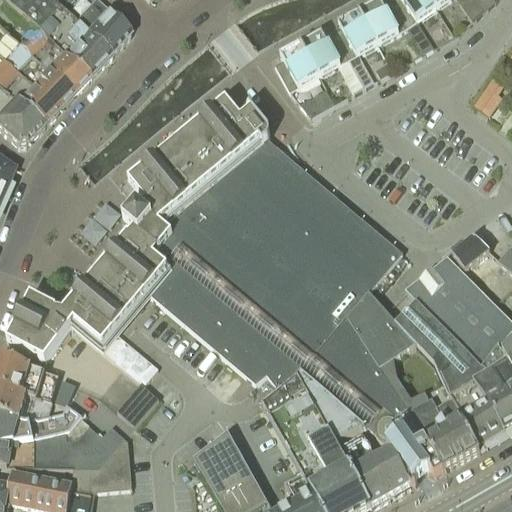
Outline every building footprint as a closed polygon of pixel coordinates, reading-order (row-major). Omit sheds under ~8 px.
[(10,0),(6,5),(7,5),(34,32),(33,32),(36,35),(39,32),(46,24),(58,12),(46,0),(10,0)] [(407,33),(440,14),(430,0),(397,0),(401,5),(394,9),(407,33)] [(430,0),(439,12),(453,2),(455,5),(473,28),(484,18),(469,0),(430,0)] [(487,0),(469,0),(484,18),(495,8),(487,0)] [(95,4),(75,26),(75,27),(112,61),(130,42),(107,19),(109,17),(95,4)] [(407,33),(394,9),(391,4),(390,5),(392,10),(385,14),(380,5),(356,19),(363,31),(375,51),(407,33)] [(75,26),(66,18),(58,12),(46,24),(39,32),(36,35),(46,45),(62,60),(87,86),(89,84),(89,85),(112,61),(75,26)] [(343,37),(336,41),(350,66),(357,62),(359,60),(375,51),(363,31),(356,19),(338,29),(340,33),(343,37)] [(21,46),(19,48),(32,60),(48,75),(49,76),(48,76),(73,101),(79,94),(82,94),(86,89),(86,87),(87,86),(62,60),(46,45),(36,35),(33,32),(32,34),(33,38),(26,46),(21,46)] [(322,37),(302,49),(320,82),(338,72),(350,66),(336,41),(335,41),(333,37),(332,37),(334,42),(327,46),(322,37)] [(7,38),(0,45),(0,61),(2,63),(13,73),(18,78),(22,81),(21,82),(32,92),(58,117),(60,114),(64,110),(67,110),(71,106),(71,103),(73,101),(48,76),(49,76),(48,75),(32,60),(19,48),(14,44),(14,45),(7,38)] [(290,99),(320,82),(302,49),(280,61),(285,69),(277,73),(275,69),(274,69),(290,99)] [(2,63),(0,65),(0,91),(2,94),(16,107),(43,134),(44,133),(43,132),(49,126),(51,126),(55,122),(56,119),(58,117),(32,92),(21,82),(22,81),(18,78),(13,73),(2,63)] [(375,75),(380,84),(392,78),(387,68),(375,75)] [(491,84),(486,91),(499,100),(504,93),(491,84)] [(43,134),(43,133),(0,91),(0,135),(17,152),(17,153),(25,153),(25,152),(42,134),(43,134)] [(310,125),(335,111),(327,96),(299,111),(310,125)] [(269,136),(268,135),(244,106),(243,107),(251,116),(241,124),(226,106),(208,121),(208,120),(203,124),(204,125),(151,169),(150,169),(150,168),(146,172),(146,173),(128,187),(146,208),(141,214),(137,210),(130,219),(123,226),(134,236),(135,235),(140,240),(158,254),(163,247),(170,239),(163,232),(267,147),(268,146),(269,145),(270,143),(270,142),(270,140),(270,139),(270,137),(269,136)] [(174,235),(320,359),(383,413),(392,421),(401,416),(357,340),(385,318),(369,300),(403,260),(267,147),(163,232),(170,239),(174,235)] [(0,208),(14,177),(7,171),(0,166),(0,208)] [(84,236),(98,247),(122,217),(109,206),(84,236)] [(17,327),(7,347),(25,356),(45,367),(46,365),(58,365),(67,352),(60,347),(71,331),(141,390),(117,417),(120,419),(135,432),(159,406),(144,392),(145,391),(158,375),(135,357),(114,340),(146,299),(220,361),(244,381),(256,391),(267,383),(279,398),(298,386),(303,382),(172,272),(168,268),(156,258),(158,254),(140,240),(135,235),(134,236),(130,241),(128,240),(113,257),(109,262),(110,262),(81,296),(81,295),(77,300),(63,317),(56,316),(57,314),(31,301),(20,321),(19,321),(17,326),(17,327)] [(464,276),(489,257),(474,243),(452,260),(464,276)] [(511,257),(510,256),(504,263),(499,268),(511,279),(511,257)] [(511,328),(458,276),(447,264),(406,297),(416,308),(482,374),(488,380),(505,370),(511,381),(511,328)] [(482,374),(416,308),(394,330),(417,354),(434,368),(444,391),(447,397),(450,402),(473,389),(488,380),(482,374)] [(385,318),(357,340),(401,416),(405,414),(421,438),(421,441),(443,478),(479,458),(458,429),(460,428),(449,407),(435,415),(432,410),(430,411),(426,399),(412,407),(397,385),(394,367),(417,354),(394,330),(385,318)] [(51,381),(20,371),(1,365),(0,368),(0,397),(34,404),(44,406),(50,384),(51,381)] [(473,389),(503,437),(511,432),(511,381),(505,370),(488,380),(473,389)] [(367,511),(330,447),(358,432),(348,425),(350,421),(303,382),(298,386),(279,398),(263,411),(270,421),(303,481),(311,495),(309,497),(317,511),(367,511)] [(477,452),(503,437),(473,389),(450,402),(452,406),(449,407),(460,428),(458,429),(479,458),(480,457),(477,452)] [(0,424),(27,431),(27,428),(26,428),(27,423),(27,424),(29,415),(33,415),(33,417),(47,420),(46,422),(49,422),(53,408),(44,406),(34,404),(0,397),(0,424)] [(376,421),(366,433),(376,442),(377,444),(378,446),(381,448),(384,450),(387,451),(392,459),(388,461),(407,496),(416,491),(414,489),(416,487),(416,486),(417,486),(407,468),(413,464),(417,461),(427,478),(428,477),(429,478),(431,477),(434,483),(443,478),(421,441),(421,438),(405,414),(401,416),(392,421),(383,413),(376,421)] [(68,442),(82,425),(70,415),(64,426),(44,430),(40,431),(27,428),(27,431),(0,424),(0,452),(2,453),(68,442)] [(89,433),(90,431),(82,425),(68,442),(2,453),(0,452),(0,472),(7,474),(72,476),(98,477),(105,469),(116,456),(125,445),(112,433),(103,443),(89,433)] [(376,442),(366,433),(362,436),(358,432),(330,447),(367,511),(377,511),(407,496),(388,461),(392,459),(387,451),(384,450),(381,448),(378,446),(377,444),(376,442)] [(269,511),(239,458),(228,439),(193,466),(199,474),(221,511),(269,511)] [(132,495),(128,448),(128,447),(125,445),(116,456),(120,496),(132,495)] [(108,497),(120,496),(116,456),(105,469),(108,497)] [(96,498),(108,497),(105,469),(98,477),(72,476),(72,490),(73,491),(96,494),(96,498)] [(68,511),(70,508),(71,498),(73,491),(72,490),(14,480),(11,493),(7,511),(68,511)] [(317,511),(309,497),(311,495),(303,481),(285,491),(295,511),(292,511),(317,511)] [(0,511),(7,511),(11,493),(0,490),(0,511)] [(73,491),(71,498),(94,502),(96,498),(96,494),(73,491)] [(92,511),(94,502),(71,498),(70,508),(92,511)]
